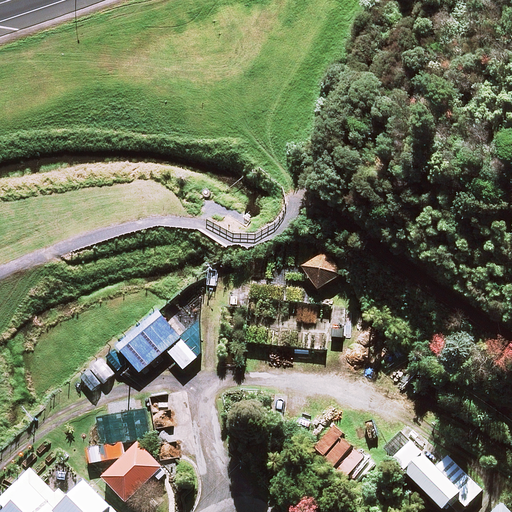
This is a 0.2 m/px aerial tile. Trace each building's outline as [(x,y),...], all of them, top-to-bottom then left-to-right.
[(241,349),(325,355),(329,312),(245,305),(241,349)] [(161,314),(114,352),(127,366),(135,377),(182,339),(161,314)] [(118,373),(127,366),(114,352),(106,359),(118,373)] [(105,384),(118,373),(106,359),(93,370),(94,371),(104,383),(105,384)] [(92,392),(104,383),(94,371),(83,380),(92,392)] [(59,404),(85,391),(81,384),(55,398),(59,404)] [(149,440),(143,411),(122,415),(128,444),(149,440)] [(128,444),(122,415),(97,420),(102,449),(128,444)] [(355,447),(335,428),(316,448),(336,467),(355,447)] [(161,472),(137,447),(102,481),(126,506),(161,472)] [(391,464),(403,476),(420,458),(408,447),(391,464)] [(439,511),(442,511),(459,496),(420,458),(403,476),(439,511)] [(107,511),(83,488),(59,511),(107,511)] [(50,511),(31,491),(8,511),(50,511)]
